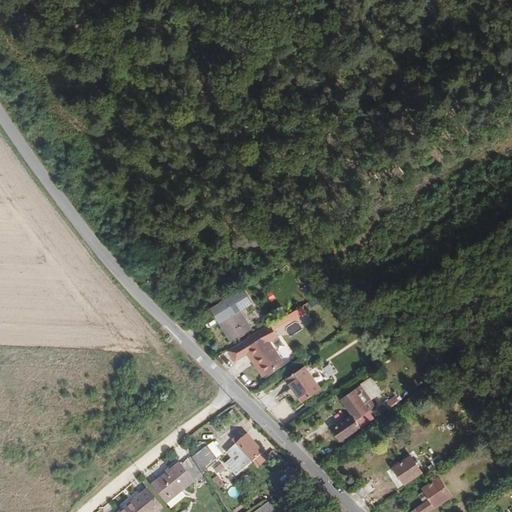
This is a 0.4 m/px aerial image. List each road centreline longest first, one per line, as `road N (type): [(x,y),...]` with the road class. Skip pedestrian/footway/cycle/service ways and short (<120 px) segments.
road 1 (tertiary): [(233,391),(134,294),(0,111)]
road 2 (tertiary): [(358,511),(233,391)]
road 3 (unclassified): [(233,391),(101,495)]
